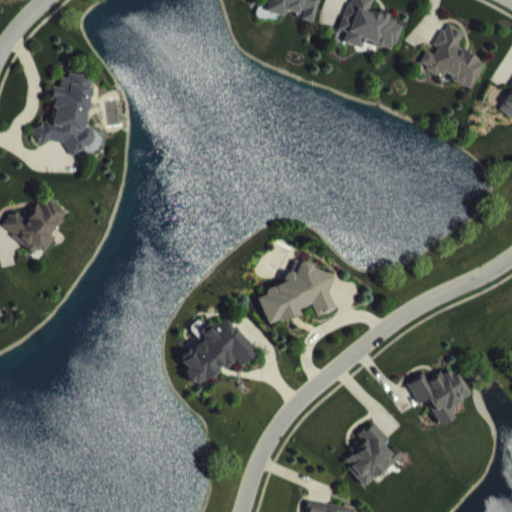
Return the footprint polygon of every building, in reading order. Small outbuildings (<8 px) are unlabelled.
[(271,0),(267,26),(285,30),(286,26),(302,29),(301,35),(314,37),(320,10),(314,9),(315,0),(271,0)] [(339,44),(346,47),(343,56),(361,63),(364,55),(380,61),(381,60),(393,65),(403,37),(369,25),(374,11),(354,4),(339,44)] [(485,76),(457,62),(465,47),(447,38),(432,68),(427,65),(419,79),(443,92),(445,87),(455,92),(453,95),(471,104),(485,76)] [(91,91),(69,89),(60,95),(59,102),(51,102),(50,115),(53,121),(52,137),(45,136),(30,145),(40,161),(49,156),(63,157),(71,170),(94,156),(94,153),(86,139),(91,91)] [(511,101),(498,124),(511,132),(511,101)] [(67,229),(49,213),(41,221),(38,218),(24,234),(15,225),(1,240),(36,271),(53,252),(50,248),(67,229)] [(333,289),(314,284),(312,279),(296,274),(293,286),(284,289),(287,296),(267,303),(266,310),(259,312),(268,338),(282,333),(287,335),(301,330),(298,323),(311,319),(315,331),(333,324),(328,308),(333,289)] [(181,374),(190,384),(186,388),(199,403),(234,373),(242,381),(257,367),(227,333),(216,343),(213,339),(198,353),(201,356),(181,374)] [(442,441),(455,433),(449,422),(471,409),(458,387),(453,391),(449,384),(442,389),(441,387),(426,395),(423,389),(406,399),(418,419),(426,414),(442,441)] [(401,469),(394,462),(389,467),(382,460),(388,454),(372,436),(357,449),(363,455),(341,474),(365,501),(401,469)]
